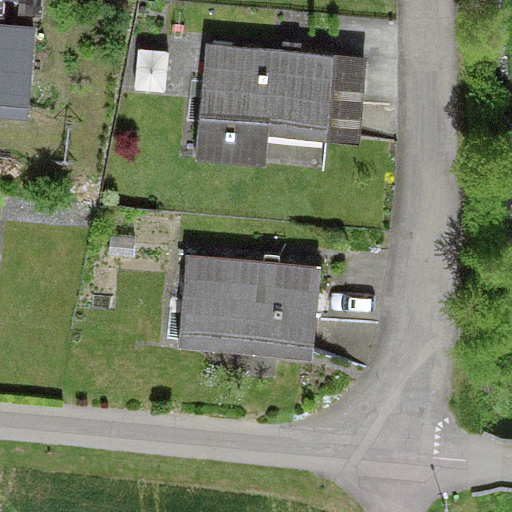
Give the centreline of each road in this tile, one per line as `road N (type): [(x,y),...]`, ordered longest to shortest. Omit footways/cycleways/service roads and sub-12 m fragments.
road 1 (residential): [(407,0),(404,450)]
road 2 (residential): [(404,450),(0,416)]
